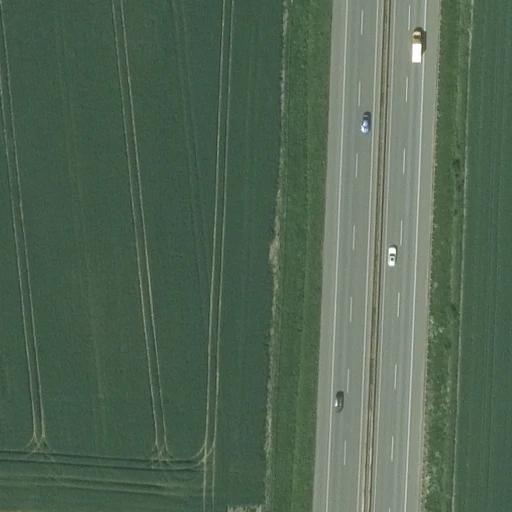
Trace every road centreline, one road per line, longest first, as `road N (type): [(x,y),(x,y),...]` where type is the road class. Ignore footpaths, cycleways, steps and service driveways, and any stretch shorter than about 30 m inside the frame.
road 1 (motorway): [(362,0),(340,511)]
road 2 (motorway): [(389,511),(410,0)]
